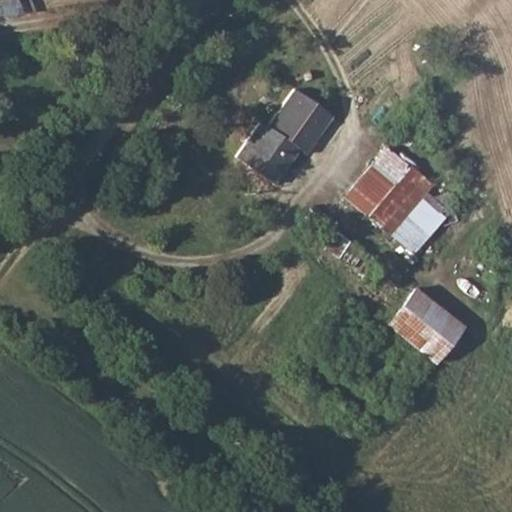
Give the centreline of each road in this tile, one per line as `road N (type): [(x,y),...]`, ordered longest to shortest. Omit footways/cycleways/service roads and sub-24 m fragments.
road 1 (unclassified): [(273,240),(168,265),(72,198),(111,125),(201,0)]
road 2 (track): [(268,511),(0,286)]
